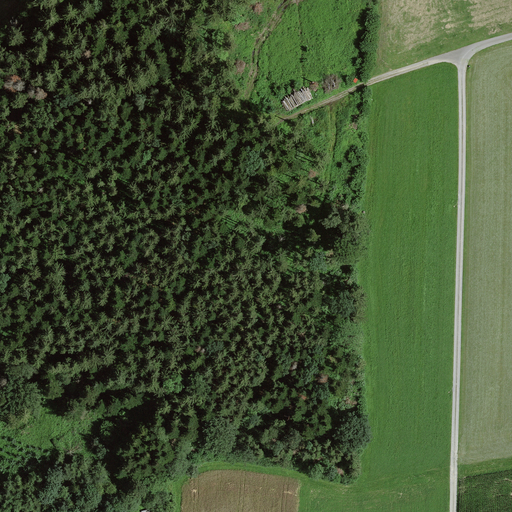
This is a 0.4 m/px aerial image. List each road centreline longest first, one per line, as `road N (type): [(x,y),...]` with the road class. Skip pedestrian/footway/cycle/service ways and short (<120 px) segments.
road 1 (track): [(462,52),(454,511)]
road 2 (track): [(303,108),(511,36)]
road 3 (track): [(175,101),(303,108)]
